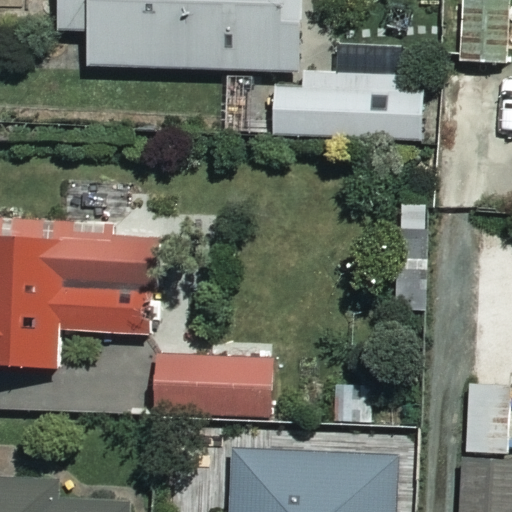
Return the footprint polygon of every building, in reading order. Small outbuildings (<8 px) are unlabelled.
[(59,0),(59,33),(89,34),(88,69),(297,74),(298,0),(59,0)] [(508,1),(462,2),(463,67),(510,66),(508,1)] [(274,82),(274,138),(430,139),(430,83),(274,82)] [(434,222),(401,221),(398,302),(431,303),(434,222)] [(149,231),(0,223),(0,371),(56,375),(58,334),(143,339),(149,231)] [(270,358),(157,358),(157,417),(270,418),(270,358)] [(507,389),(470,388),(468,452),(505,453),(507,389)] [(396,511),(396,459),(231,459),(231,511),(396,511)] [(511,511),(511,462),(462,461),(461,511),(511,511)] [(127,511),(128,493),(0,487),(0,511),(127,511)]
